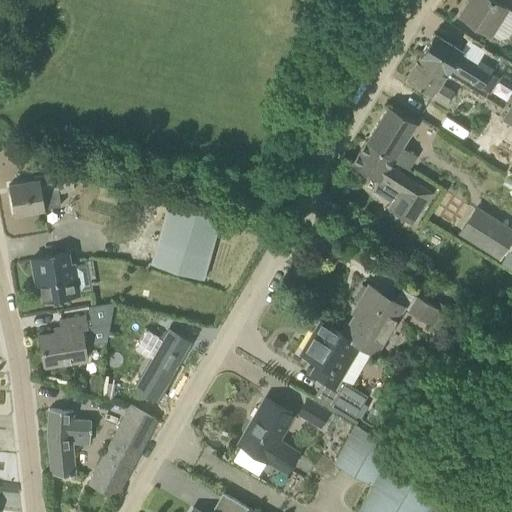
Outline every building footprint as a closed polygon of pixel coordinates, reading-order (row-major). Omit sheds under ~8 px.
[(506,8),(493,0),(469,0),(460,15),(490,34),(506,8)] [(419,57),(448,74),(451,70),(486,91),(488,92),(498,77),(459,53),(461,49),(434,33),(419,56),(419,57)] [(419,57),(406,78),(448,103),(455,92),(441,83),(447,74),(448,74),(419,57)] [(511,102),(502,119),(511,124),(511,159),(506,170),(511,173),(511,102)] [(366,141),(393,160),(408,170),(417,156),(401,146),(416,123),(389,106),(367,141),(366,140),(366,141)] [(366,141),(352,163),(375,177),(378,179),(372,189),(392,203),(389,207),(412,222),(432,192),(429,190),(390,165),(393,160),(366,141)] [(35,181),(9,185),(14,214),(45,209),(45,208),(61,205),(58,193),(74,190),(71,171),(55,174),(34,177),(35,181)] [(169,199),(151,263),(203,279),(223,212),(219,211),(218,214),(169,199)] [(511,235),(511,233),(474,209),(461,231),(499,255),(511,235)] [(407,244),(400,257),(416,266),(423,271),(431,258),(423,253),(407,244)] [(511,268),(511,251),(509,249),(501,260),(511,268)] [(70,263),(68,253),(32,259),(35,278),(39,278),(42,300),(79,293),(74,262),(70,263)] [(360,345),(375,355),(405,306),(369,284),(367,287),(362,284),(354,298),(359,301),(356,305),(362,309),(358,316),(355,314),(343,334),(360,345)] [(511,290),(497,314),(511,322),(511,290)] [(440,308),(417,295),(409,309),(432,322),(440,308)] [(62,331),(39,334),(41,347),(45,366),(86,359),(85,350),(84,346),(107,342),(114,303),(89,306),(91,319),(85,320),(84,316),(60,320),(61,322),(62,331)] [(455,314),(451,325),(460,328),(464,317),(455,314)] [(320,320),(300,353),(303,355),(305,351),(319,360),(311,373),(323,380),(340,390),(330,407),(353,420),(355,415),(363,402),(367,394),(351,385),(340,378),(360,345),(343,334),(326,324),(320,320)] [(157,398),(190,342),(169,330),(136,386),(157,398)] [(429,336),(429,352),(449,352),(449,336),(429,336)] [(92,374),(89,393),(98,394),(101,375),(92,374)] [(321,428),(331,411),(311,400),(312,399),(307,396),(297,414),(321,428)] [(241,444),(233,458),(259,473),(267,459),(271,461),(286,470),(293,458),(297,451),(292,447),(279,439),(289,423),(294,414),(287,410),(265,397),(258,410),(260,411),(255,419),(253,418),(250,424),(239,442),(241,444)] [(131,405),(93,475),(119,489),(156,419),(131,405)] [(52,473),(74,474),(75,474),(71,441),(90,443),(92,421),(73,420),(74,410),(49,409),(47,434),(51,473),(52,473)] [(356,511),(508,511),(443,475),(440,480),(392,452),(395,447),(355,425),(335,460),(320,452),(311,468),(327,478),(331,470),(336,473),(340,465),(373,483),(356,511)]
